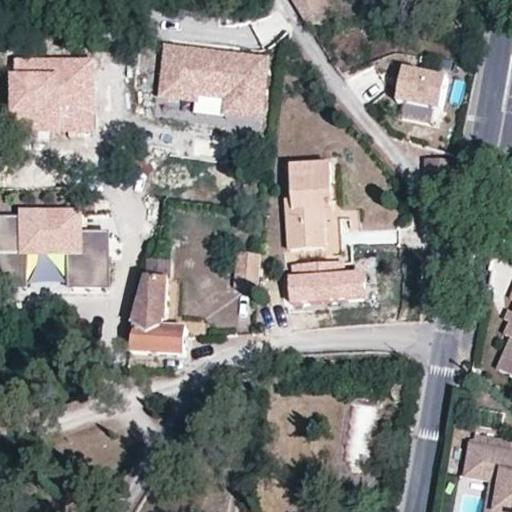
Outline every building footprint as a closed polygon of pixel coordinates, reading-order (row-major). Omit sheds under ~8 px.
[(327,22),(322,0),(292,0),(294,4),(305,23),(327,22)] [(266,63),(167,53),(161,101),(195,105),(196,95),(229,98),(227,117),(260,121),(266,63)] [(95,57),(13,58),(14,71),(8,71),(9,112),(17,112),(17,134),(95,133),(95,57)] [(447,77),(404,70),(398,103),(442,110),(447,77)] [(429,192),(455,194),(458,164),(428,162),(429,192)] [(288,166),(290,197),(286,197),(289,246),(342,242),(339,205),(332,206),(329,163),(288,166)] [(67,282),(106,282),(106,248),(97,248),(97,230),(76,230),(76,210),(22,210),(22,216),(0,215),(0,282),(23,282),(23,262),(18,262),(18,249),(23,249),(68,249),(78,249),(78,259),(67,259),(67,282)] [(106,230),(97,230),(97,248),(106,248),(106,230)] [(68,249),(67,259),(78,259),(78,249),(68,249)] [(236,256),(235,286),(249,287),(250,256),(236,256)] [(170,279),(171,262),(153,260),(133,327),(138,327),(131,353),(187,357),(188,340),(189,329),(167,329),(170,279)] [(334,277),(333,261),(293,263),(294,282),(289,282),(290,304),(365,301),(364,276),(334,277)] [(511,285),(508,295),(511,297),(511,308),(510,313),(500,332),(511,339),(498,368),(511,374),(511,285)] [(475,445),(471,468),(507,475),(499,511),(511,511),(511,452),(490,448),(492,438),(480,436),(478,446),(475,445)] [(495,482),(489,511),(499,511),(507,475),(471,468),(469,477),(495,482)]
